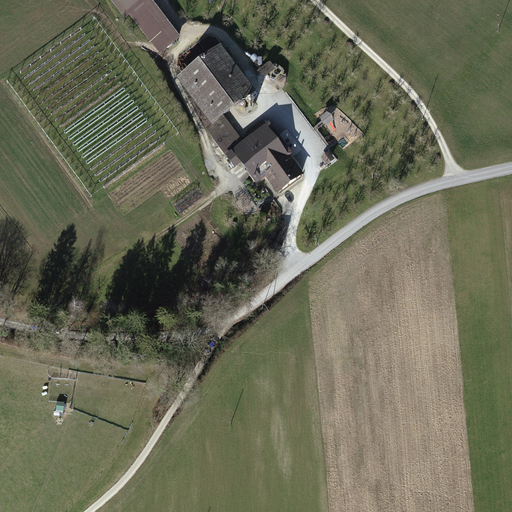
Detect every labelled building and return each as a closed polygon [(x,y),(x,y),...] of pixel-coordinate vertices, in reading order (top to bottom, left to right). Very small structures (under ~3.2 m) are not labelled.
[(130,15),(149,0),(110,0),(125,19),(130,15)] [(150,0),(149,0),(130,15),(160,54),(180,39),(150,0)] [(84,32),(24,73),(59,125),(67,119),(70,123),(78,117),(82,123),(88,119),(91,123),(100,117),(102,121),(126,104),(124,101),(129,98),(84,32)] [(225,118),(256,94),(221,47),(177,80),(206,129),(225,118)] [(276,70),(270,62),(259,71),(265,79),(276,70)] [(243,143),(225,118),(206,129),(225,156),(243,143)] [(225,156),(235,169),(240,165),(256,187),(266,180),(278,197),(304,178),(290,158),(293,156),(269,124),(267,126),(263,121),(246,134),(249,138),(243,143),(225,156)] [(329,153),(321,158),(327,166),(335,161),(329,153)] [(165,212),(160,215),(164,220),(165,219),(166,221),(169,219),(165,212)] [(166,221),(165,219),(164,220),(156,226),(158,230),(168,223),(166,221)] [(280,221),(269,238),(283,248),(289,226),(280,221)] [(269,238),(255,258),(269,268),(283,248),(269,238)]
